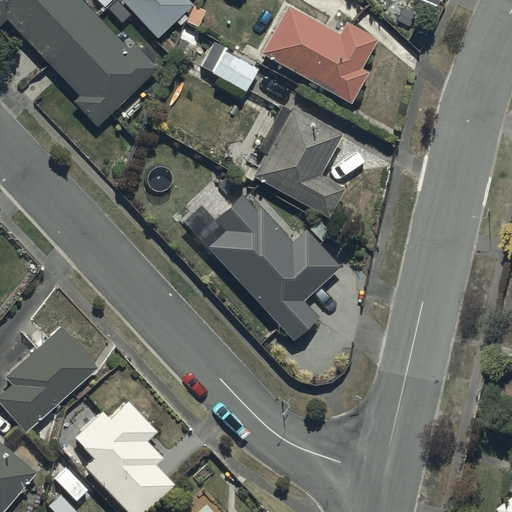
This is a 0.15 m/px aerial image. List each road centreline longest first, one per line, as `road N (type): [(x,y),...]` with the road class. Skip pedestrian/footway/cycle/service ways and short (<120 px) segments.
road 1 (residential): [(0,145),(264,424),(307,452),(385,471)]
road 2 (residential): [(511,13),(457,162),(385,471)]
